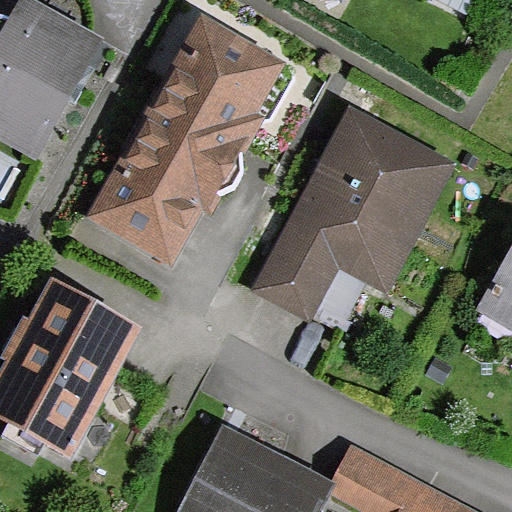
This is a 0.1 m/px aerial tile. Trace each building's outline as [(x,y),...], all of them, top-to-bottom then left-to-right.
[(23,37),(0,28),(0,143),(45,167),(118,51),(42,5),(23,37)] [(285,76),(201,26),(87,215),(172,266),(285,76)] [(456,172),(360,116),(262,286),(314,317),(343,267),(387,292),(456,172)] [(511,270),(485,316),(511,331),(511,270)] [(130,350),(52,306),(0,397),(0,423),(67,461),(130,350)] [(326,511),(339,488),(228,430),(184,511),(326,511)] [(465,511),(363,456),(337,503),(353,511),(465,511)]
